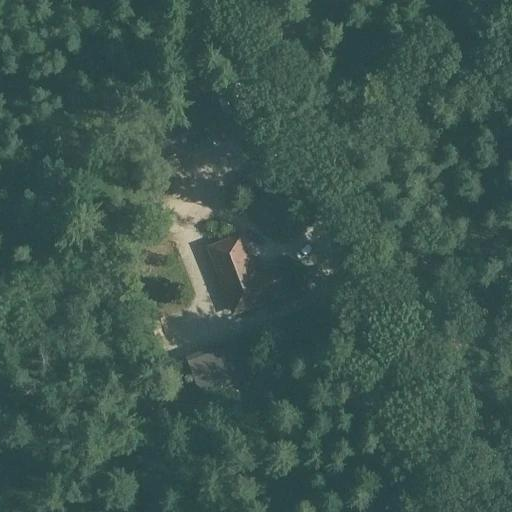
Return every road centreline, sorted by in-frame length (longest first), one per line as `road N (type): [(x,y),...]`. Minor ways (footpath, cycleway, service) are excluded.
road 1 (track): [(461,511),(236,0)]
road 2 (track): [(0,276),(155,222),(511,59)]
